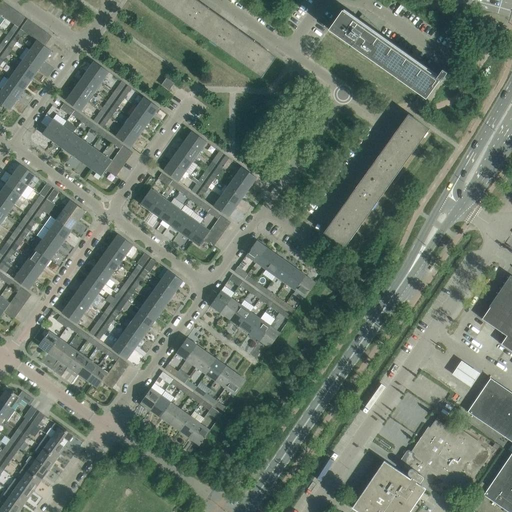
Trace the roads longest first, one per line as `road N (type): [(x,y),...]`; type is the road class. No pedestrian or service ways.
road 1 (unclassified): [(310,511),(496,228)]
road 2 (secondary): [(247,511),(407,273)]
road 3 (residential): [(263,209),(304,235),(379,132),(384,121),(342,90)]
road 4 (residential): [(111,208),(7,356)]
road 5 (residential): [(104,422),(209,278)]
road 6 (residential): [(263,209),(342,90)]
road 7 (residential): [(111,208),(191,93)]
road 8 (secondary): [(511,83),(446,199)]
road 9 (residential): [(209,278),(111,208)]
